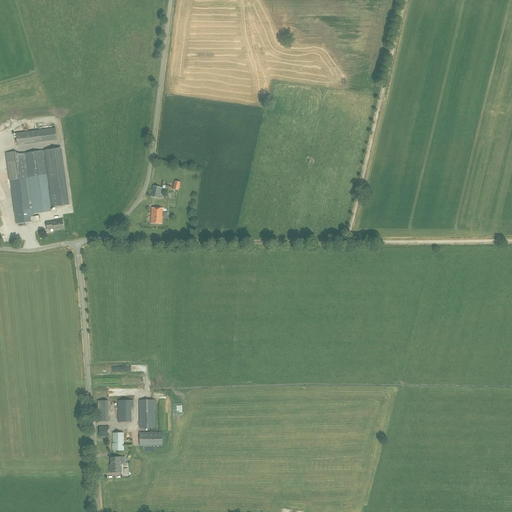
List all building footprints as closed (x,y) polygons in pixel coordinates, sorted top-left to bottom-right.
[(55,128),(40,130),(16,133),(17,145),(57,140),(55,128)] [(59,148),(44,150),(52,207),(66,205),(59,148)] [(43,155),(33,156),(32,149),(5,153),(7,163),(9,180),(10,180),(16,224),(43,220),(42,215),(33,216),(32,206),(35,206),(36,214),(51,212),(46,174),(43,155)] [(159,199),(162,188),(153,185),(150,196),(159,199)] [(162,224),(163,208),(152,208),(151,223),(162,224)] [(53,230),(63,228),(62,220),(58,221),(54,222),(54,221),(46,222),(47,229),(53,228),(53,230)] [(152,432),(152,428),(155,428),(155,400),(139,400),(139,428),(150,428),(151,432),(139,432),(140,446),(162,445),(162,432),(152,432)] [(99,436),(109,436),(109,426),(99,426),(99,436)] [(112,451),(123,450),(123,433),(113,433),(113,443),(112,443),(112,451)] [(110,472),(121,472),(121,457),(111,457),(111,467),(110,467),(110,472)]
